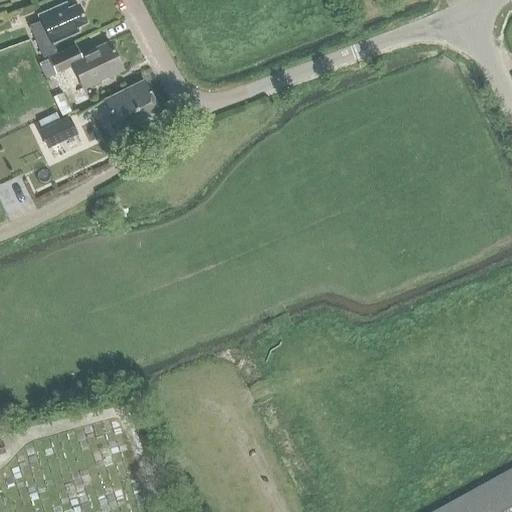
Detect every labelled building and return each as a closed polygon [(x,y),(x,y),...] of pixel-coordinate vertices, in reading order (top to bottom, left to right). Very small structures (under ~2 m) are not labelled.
[(41,58),(55,52),(51,43),(76,32),(74,27),(85,22),(77,5),(66,9),(64,4),(37,16),(39,21),(27,26),(41,58)] [(55,74),(72,66),(83,89),(122,71),(108,43),(79,56),(74,46),(47,59),(55,74)] [(47,59),(38,64),(45,79),(55,74),(47,59)] [(104,100),(123,138),(161,118),(142,81),(104,100)] [(70,111),(61,93),(53,97),(61,115),(70,111)] [(76,135),(68,116),(58,121),(55,113),(37,122),(40,129),(37,130),(46,149),(76,135)] [(511,511),(511,469),(434,511),(511,511)]
